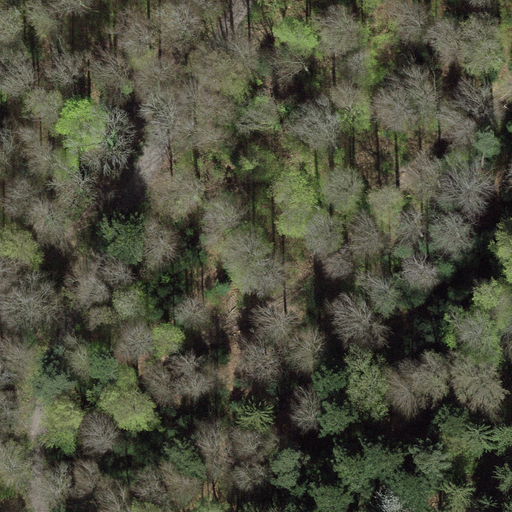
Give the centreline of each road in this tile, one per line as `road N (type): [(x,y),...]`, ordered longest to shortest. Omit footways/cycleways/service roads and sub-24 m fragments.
road 1 (track): [(40,511),(37,431),(53,368),(149,151),(246,0)]
road 2 (track): [(149,151),(0,320)]
